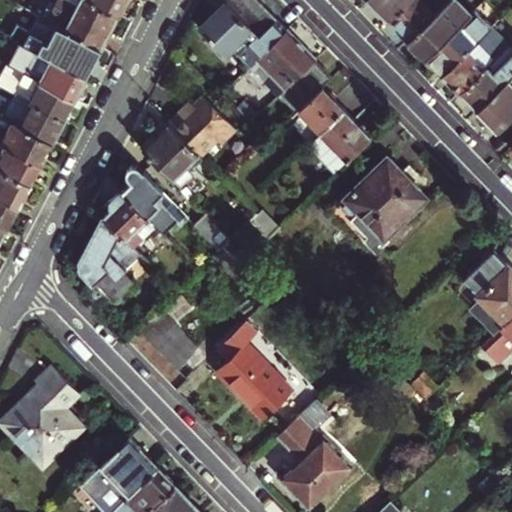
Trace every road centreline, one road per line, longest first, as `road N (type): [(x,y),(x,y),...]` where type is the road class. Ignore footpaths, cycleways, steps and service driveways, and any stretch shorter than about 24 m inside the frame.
road 1 (residential): [(260,511),(28,272)]
road 2 (residential): [(169,0),(28,272)]
road 3 (residential): [(312,0),(511,204)]
